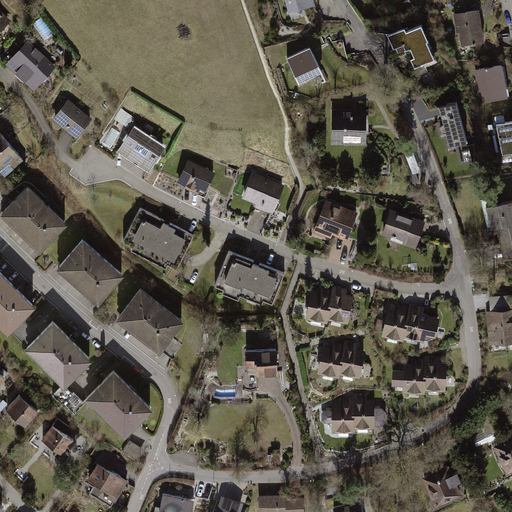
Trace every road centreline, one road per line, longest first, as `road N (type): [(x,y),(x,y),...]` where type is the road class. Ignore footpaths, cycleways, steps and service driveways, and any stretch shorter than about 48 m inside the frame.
road 1 (residential): [(155,463),(299,475),(405,445),(469,400),(475,351),(465,285)]
road 2 (residential): [(465,285),(407,288),(304,258),(100,165)]
road 3 (residential): [(465,285),(417,127),(340,0)]
road 4 (residential): [(155,463),(171,416),(170,393),(157,374),(0,246)]
